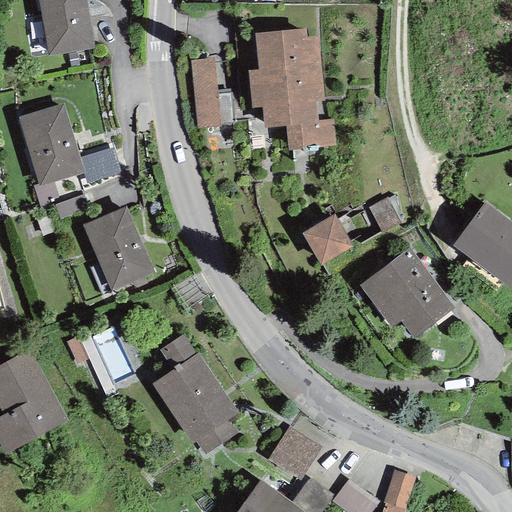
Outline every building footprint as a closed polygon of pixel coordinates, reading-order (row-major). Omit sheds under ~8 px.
[(86,0),(38,0),(47,55),(95,48),(86,0)] [(285,126),(287,151),(304,149),(305,147),(335,145),(333,119),(317,120),(316,101),(324,101),(317,36),(306,37),(305,28),(254,34),(258,69),(247,71),(251,108),(261,108),(263,128),(285,126)] [(196,129),(221,127),(220,124),(217,90),(214,58),(189,60),(196,129)] [(231,89),(217,90),(220,124),(234,123),(231,89)] [(53,182),(83,173),(78,158),(63,104),(18,117),(38,184),(39,186),(53,182)] [(87,184),(121,174),(113,148),(78,158),(83,173),(87,184)] [(59,200),(53,182),(39,186),(38,184),(33,186),(40,207),(59,200)] [(87,209),(83,195),(54,205),(59,219),(87,209)] [(386,197),(368,207),(381,233),(400,223),(386,197)] [(511,281),(511,222),(485,202),(452,245),(508,287),(511,281)] [(125,207),(82,225),(111,291),(153,273),(125,207)] [(352,247),(334,214),(302,233),(321,266),(352,247)] [(414,338),(453,309),(409,248),(359,285),(391,328),(401,321),(414,338)] [(205,455),(238,433),(229,420),(238,414),(198,353),(195,355),(183,335),(159,351),(173,370),(151,385),(192,445),(196,442),(205,455)] [(77,364),(88,359),(79,337),(67,342),(77,364)] [(0,416),(0,445),(5,455),(69,421),(28,351),(0,365),(0,408),(3,415),(0,416)] [(322,446),(289,426),(267,460),(300,480),(322,446)] [(404,511),(415,478),(393,470),(382,503),(385,504),(381,511),(404,511)] [(321,511),(333,495),(310,478),(290,503),(303,511),(321,511)] [(371,511),(379,502),(348,479),(331,501),(345,511),(371,511)] [(303,511),(290,503),(259,480),(235,511),(303,511)]
